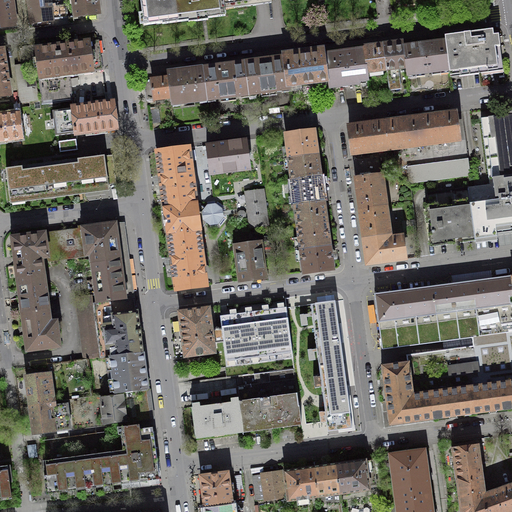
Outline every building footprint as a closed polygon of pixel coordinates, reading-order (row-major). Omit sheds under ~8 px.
[(8,0),(0,0),(0,26),(2,26),(12,25),(8,0)] [(28,0),(32,21),(41,20),(51,19),(48,0),(28,0)] [(73,0),(76,16),(98,13),(96,0),(73,0)] [(268,0),(140,0),(144,26),(179,21),(188,19),(189,23),(208,20),(208,17),(225,15),(226,14),(225,6),(268,0)] [(445,36),(445,40),(449,71),(449,72),(498,66),(496,50),(495,47),(500,47),(498,35),(494,35),(493,30),(469,33),(445,36)] [(403,42),(406,67),(407,76),(449,71),(445,40),(421,43),(404,46),(403,42)] [(28,47),(30,63),(32,63),(36,63),(41,103),(73,99),(70,77),(103,72),(99,41),(64,46),(34,50),(34,47),(28,47)] [(389,44),(383,44),(386,69),(389,90),(400,88),(398,68),(406,67),(403,42),(389,44)] [(386,69),(383,44),(377,45),(364,47),(367,72),(386,69)] [(20,65),(30,63),(28,47),(17,49),(18,52),(20,65)] [(325,49),(324,50),(329,88),(338,87),(360,84),(359,81),(369,80),(367,72),(364,47),(363,47),(363,48),(344,51),(325,53),(325,49)] [(329,88),(324,50),(313,51),(294,53),(285,55),(289,90),(290,90),(289,84),(328,79),(329,88)] [(0,51),(0,101),(10,100),(4,51),(0,51)] [(264,60),(244,63),(248,95),(289,90),(285,55),(284,55),(285,57),(264,60)] [(17,65),(14,65),(19,103),(37,101),(32,63),(30,63),(20,65),(17,65)] [(224,65),(203,68),(208,100),(248,95),(244,63),(224,65)] [(208,100),(203,68),(203,67),(185,70),(167,72),(167,73),(168,73),(171,97),(172,105),(208,100)] [(44,164),(78,159),(77,146),(70,101),(17,107),(26,166),(28,166),(44,164)] [(113,102),(73,107),(76,133),(116,128),(115,116),(113,102)] [(17,113),(0,115),(0,142),(21,140),(17,113)] [(420,117),(423,145),(459,140),(456,113),(438,115),(420,117)] [(511,114),(480,120),(492,202),(468,206),(473,241),(474,248),(497,245),(496,239),(511,237),(511,114)] [(385,122),(388,150),(423,145),(420,117),(402,120),(385,122)] [(352,154),(388,150),(385,122),(367,124),(349,127),(352,154)] [(289,158),(317,154),(316,150),(314,131),(286,135),(289,158)] [(163,208),(196,204),(196,203),(195,203),(193,184),(191,168),(188,148),(158,152),(159,165),(160,165),(162,180),(164,195),(163,195),(165,207),(163,207),(163,208)] [(231,155),(206,158),(208,174),(257,168),(255,151),(231,155)] [(117,171),(115,154),(87,158),(78,159),(44,164),(28,166),(26,166),(12,168),(3,169),(8,204),(120,189),(117,171)] [(289,158),(292,181),(320,177),(317,158),(317,154),(289,158)] [(356,179),(382,175),(379,157),(353,160),(355,169),(356,179)] [(447,163),(426,166),(428,181),(470,176),(468,160),(447,163)] [(428,181),(426,166),(417,167),(408,168),(409,181),(412,183),(428,181)] [(360,208),(386,205),(382,175),(356,179),(358,194),(360,208)] [(296,204),(323,200),(323,196),(320,177),(292,181),(293,181),(296,204)] [(263,190),(254,191),(256,203),(258,214),(259,226),(268,225),(265,208),(263,190)] [(247,204),(256,203),(254,191),(246,193),(247,198),(247,204)] [(298,226),(326,223),(324,204),(323,200),(296,204),(299,226),(298,226)] [(258,214),(256,203),(247,204),(248,210),(249,215),(258,214)] [(453,243),(473,241),(468,206),(468,203),(426,208),(431,246),(453,243)] [(198,204),(196,204),(163,208),(166,234),(169,234),(170,246),(172,261),(174,276),(176,289),(206,285),(204,265),(202,249),(201,249),(199,230),(199,229),(202,229),(206,223),(210,225),(218,224),(223,217),(222,209),(216,204),(207,205),(204,208),(198,204)] [(386,205),(360,208),(362,223),(364,238),(390,234),(386,205)] [(259,226),(258,214),(249,215),(251,227),(255,227),(259,226)] [(301,249),(329,246),(329,241),(326,223),(327,223),(326,223),(298,226),(301,249)] [(93,263),(128,258),(126,241),(123,224),(115,224),(99,226),(84,228),(87,254),(92,253),(93,263)] [(79,229),(43,234),(46,255),(46,256),(48,255),(49,260),(85,256),(86,254),(87,254),(84,228),(83,229),(83,228),(81,228),(79,228),(79,229)] [(16,260),(18,278),(43,274),(41,256),(46,255),(43,234),(13,238),(16,260)] [(390,238),(390,234),(364,238),(365,251),(367,264),(405,259),(402,236),(390,238)] [(272,241),(235,246),(240,281),(253,279),(265,278),(262,252),(273,250),(272,241)] [(330,250),(329,246),(301,249),(305,272),(332,269),(330,250)] [(93,263),(98,302),(133,298),(133,295),(132,289),(128,258),(93,263)] [(43,274),(18,278),(20,295),(22,312),(23,312),(49,309),(46,281),(44,282),(43,274)] [(392,292),(375,294),(382,350),(472,338),(511,332),(511,276),(506,277),(492,279),(492,282),(472,285),(472,282),(462,283),(452,284),(452,287),(445,288),(392,295),(392,292)] [(100,357),(93,303),(92,303),(91,295),(76,297),(80,328),(84,359),(100,357)] [(110,356),(142,352),(140,335),(140,331),(139,327),(139,328),(137,311),(135,311),(133,298),(98,302),(98,303),(93,303),(100,357),(110,356)] [(335,301),(311,304),(328,431),(352,428),(349,406),(338,321),(335,301)] [(253,312),(221,316),(222,329),(227,366),(293,357),(286,307),(253,312)] [(209,308),(179,312),(182,334),(185,356),(186,356),(215,352),(213,342),(212,330),(209,308)] [(51,323),(49,309),(23,312),(25,331),(28,349),(59,345),(56,322),(51,323)] [(226,378),(253,375),(292,370),(294,369),(293,357),(227,366),(222,329),(212,330),(213,342),(215,352),(186,356),(188,372),(224,367),(226,378)] [(511,332),(472,338),(473,341),(473,346),(407,355),(412,395),(430,392),(469,387),(509,382),(511,381),(511,332)] [(115,393),(121,393),(147,389),(148,389),(145,370),(143,352),(142,352),(110,356),(115,393)] [(413,402),(412,395),(407,355),(406,355),(408,363),(383,366),(383,368),(381,370),(382,376),(385,377),(388,399),(388,405),(413,402)] [(295,394),(292,370),(253,375),(255,384),(237,387),(239,401),(295,394)] [(66,404),(54,405),(49,372),(44,373),(35,374),(34,374),(26,375),(28,390),(30,404),(32,419),(34,431),(52,428),(52,431),(69,429),(66,404)] [(511,406),(511,404),(509,382),(469,387),(473,412),(490,410),(503,408),(504,410),(511,409),(511,407),(511,406)] [(469,387),(430,392),(433,417),(435,419),(442,418),(442,416),(451,415),(473,412),(469,387)] [(121,396),(103,399),(106,422),(124,419),(151,415),(149,402),(147,389),(121,393),(121,396)] [(433,417),(430,392),(412,395),(413,402),(388,405),(389,412),(387,414),(388,420),(390,421),(391,423),(411,420),(433,417)] [(239,401),(243,433),(269,429),(300,425),(297,408),(295,394),(239,401)] [(193,439),(243,433),(239,401),(237,401),(236,398),(228,399),(228,404),(197,408),(197,403),(188,404),(190,422),(193,439)] [(123,450),(45,460),(49,491),(61,489),(79,487),(96,485),(114,482),(159,476),(153,427),(139,429),(139,424),(131,425),(123,426),(124,431),(120,431),(123,450)] [(477,444),(454,447),(455,459),(454,461),(454,465),(456,466),(456,468),(481,464),(480,461),(480,457),(479,457),(477,444)] [(392,456),(382,457),(384,473),(394,471),(399,511),(431,511),(426,477),(423,451),(392,455),(392,456)] [(375,475),(373,459),(366,460),(366,459),(364,459),(350,461),(336,463),(340,493),(348,492),(361,491),(361,490),(368,489),(368,490),(370,489),(370,488),(368,476),(375,475)] [(340,493),(336,463),(325,465),(314,466),(318,496),(340,493)] [(481,464),(456,468),(458,478),(457,481),(457,484),(459,486),(459,487),(482,484),(481,471),(482,471),(481,468),(481,464)] [(0,497),(11,496),(10,482),(7,465),(0,465),(0,497)] [(318,496),(314,466),(300,468),(286,470),(286,469),(284,470),(288,500),(290,500),(289,500),(297,499),(298,505),(310,503),(309,497),(318,496)] [(232,504),(228,473),(228,472),(200,475),(200,476),(201,476),(202,492),(204,507),(232,504)] [(279,473),(253,476),(254,488),(255,500),(282,496),(279,473)] [(482,484),(459,487),(461,498),(459,501),(460,504),(462,506),(462,511),(495,511),(489,495),(485,497),(482,497),(482,493),(484,493),(482,484)] [(510,511),(511,511),(511,489),(510,485),(493,491),(494,493),(489,495),(495,511),(510,511)] [(238,486),(235,487),(237,502),(244,501),(242,486),(238,486)]
